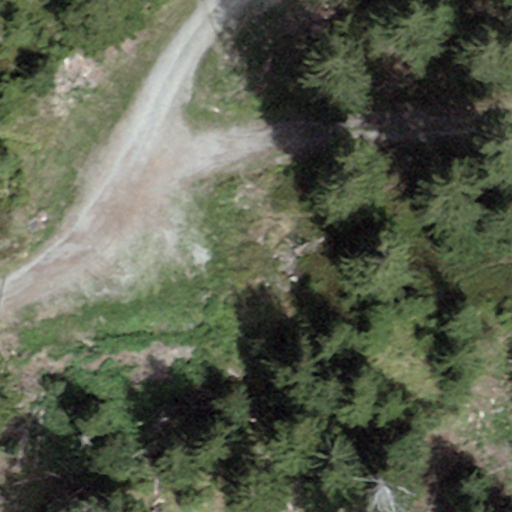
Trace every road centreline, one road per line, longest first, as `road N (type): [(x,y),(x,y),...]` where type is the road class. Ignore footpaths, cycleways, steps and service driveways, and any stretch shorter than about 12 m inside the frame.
road 1 (track): [(234,0),(206,22),(154,93),(150,164),(52,274),(0,287)]
road 2 (track): [(150,164),(511,129)]
